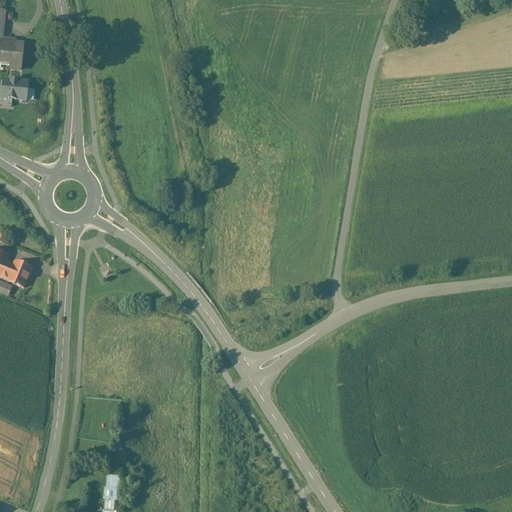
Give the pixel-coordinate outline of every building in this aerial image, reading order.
[(0,45),(2,28),(0,27),(0,62),(11,64),(10,70),(20,71),(22,45),(15,44),(14,47),(0,45)] [(2,80),(0,101),(27,104),(29,82),(2,80)] [(13,267),(7,283),(23,290),(31,270),(14,263),(13,267)] [(0,279),(7,283),(13,267),(4,264),(0,273),(0,279)] [(11,289),(0,284),(0,295),(7,298),(11,289)]
